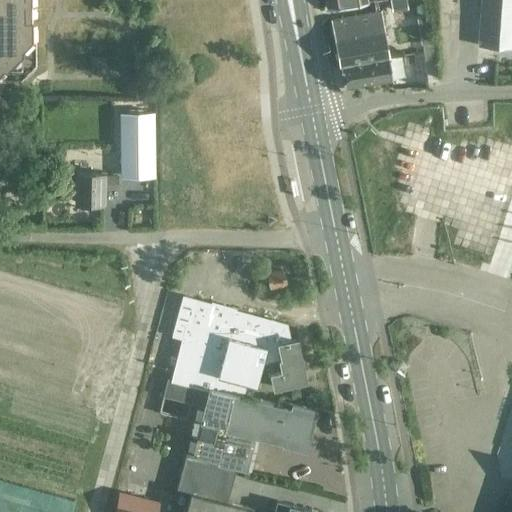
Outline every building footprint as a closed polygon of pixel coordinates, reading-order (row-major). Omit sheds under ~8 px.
[(0,0),(0,69),(2,68),(7,68),(21,52),(21,48),(31,38),(31,17),(30,0),(0,0)] [(368,2),(367,0),(324,0),(326,8),(368,2)] [(511,0),(481,0),(478,44),(511,46),(511,0)] [(339,65),(388,57),(380,11),(331,20),(339,65)] [(430,14),(416,16),(420,43),(435,41),(430,14)] [(388,57),(339,65),(339,66),(340,65),(343,85),(403,74),(400,55),(388,57)] [(155,174),(154,108),(120,109),(121,174),(155,174)] [(103,175),(103,172),(76,172),(75,201),(102,202),(103,188),(116,188),(117,175),(103,175)] [(271,289),(285,286),(281,268),(267,271),(271,289)] [(183,295),(176,322),(187,325),(173,379),(200,387),(203,375),(210,377),(208,387),(233,393),(242,395),(245,382),(255,385),(262,362),(273,320),(195,298),(183,295)] [(273,320),(262,362),(265,361),(268,372),(272,387),(305,380),(296,337),(290,338),(286,323),(273,320)] [(225,428),(233,393),(208,387),(192,453),(216,459),(216,461),(245,468),(253,435),(225,428)] [(225,428),(253,435),(280,441),(280,442),(304,448),(314,408),(290,402),(288,406),(242,395),(233,393),(225,428)] [(117,488),(110,511),(152,511),(156,499),(117,488)] [(251,511),(253,508),(190,491),(184,511),(251,511)] [(321,511),(287,503),(288,502),(275,499),(271,511),(321,511)]
